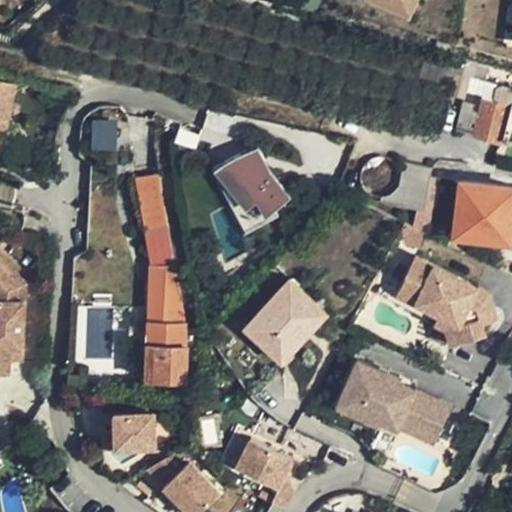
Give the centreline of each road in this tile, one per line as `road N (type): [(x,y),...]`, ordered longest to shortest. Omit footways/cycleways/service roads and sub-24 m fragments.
road 1 (residential): [(135,511),(83,472),(56,406),(74,120),(83,105),(115,93),(196,114)]
road 2 (residential): [(454,511),(351,472),(316,481),(294,511)]
road 3 (residential): [(457,511),(511,405)]
